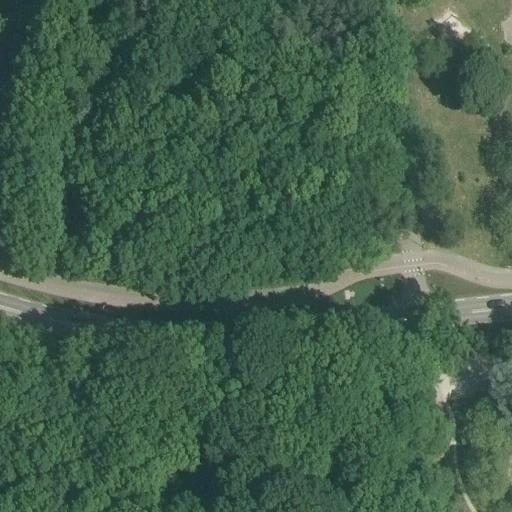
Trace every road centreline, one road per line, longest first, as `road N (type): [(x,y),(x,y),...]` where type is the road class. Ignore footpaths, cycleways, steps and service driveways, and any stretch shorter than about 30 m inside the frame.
road 1 (tertiary): [(0,306),(85,328),(157,335),(414,316)]
road 2 (residential): [(414,316),(383,0)]
